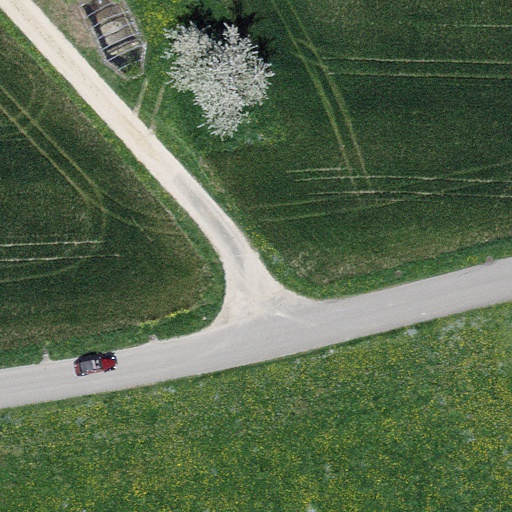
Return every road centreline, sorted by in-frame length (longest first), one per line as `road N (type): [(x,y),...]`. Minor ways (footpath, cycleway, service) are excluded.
road 1 (residential): [(511,284),(0,393)]
road 2 (track): [(17,0),(221,224),(284,335)]
